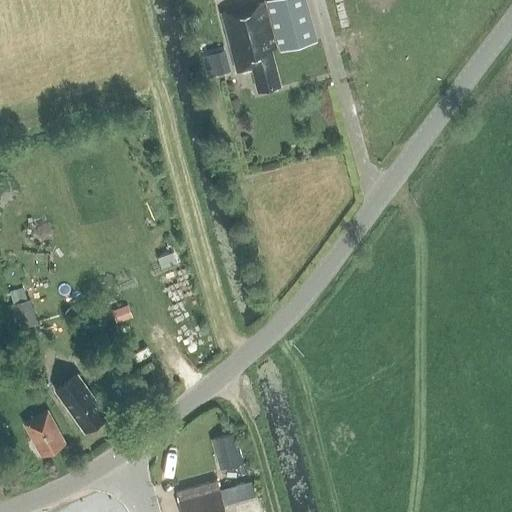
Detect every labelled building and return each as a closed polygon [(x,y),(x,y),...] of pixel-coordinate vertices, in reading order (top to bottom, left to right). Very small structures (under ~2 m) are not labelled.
[(271,0),(266,1),(280,51),(315,41),(316,41),(304,0),(271,0)] [(257,92),(280,86),(270,50),(276,49),(264,2),(221,13),(236,72),(251,68),(257,92)] [(211,45),(197,48),(197,49),(202,69),(227,63),(223,51),(213,53),(211,45)] [(27,300),(13,304),(20,328),(34,324),(27,300)] [(37,372),(43,382),(68,367),(62,357),(37,372)] [(77,375),(55,391),(85,432),(106,416),(77,375)] [(42,456),(66,443),(48,410),(24,422),(42,456)] [(240,464),(231,433),(214,438),(223,469),(240,464)] [(200,511),(224,506),(217,481),(176,492),(181,511),(200,511)]
